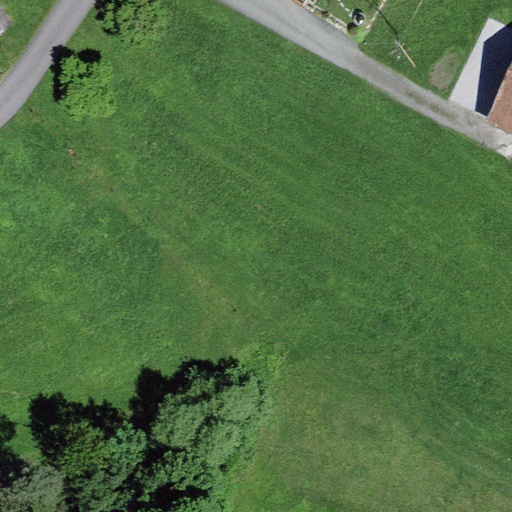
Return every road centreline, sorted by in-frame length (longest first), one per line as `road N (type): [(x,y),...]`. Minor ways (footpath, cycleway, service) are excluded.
road 1 (track): [(249,0),(508,152)]
road 2 (track): [(0,113),(31,83),(88,0)]
